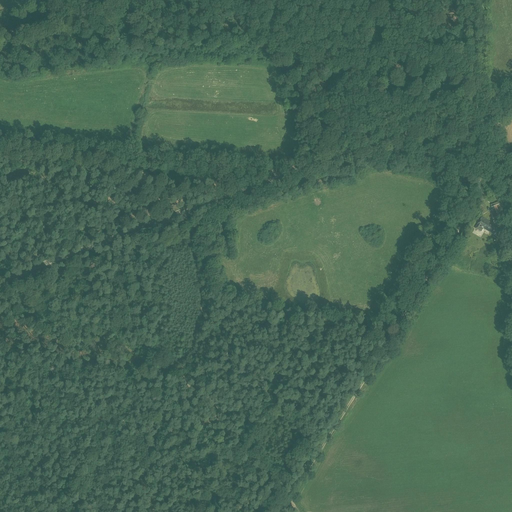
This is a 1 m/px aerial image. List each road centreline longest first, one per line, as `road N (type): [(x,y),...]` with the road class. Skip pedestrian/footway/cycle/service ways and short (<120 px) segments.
road 1 (track): [(482,0),(480,205),(289,499)]
road 2 (unclassified): [(0,279),(511,90)]
